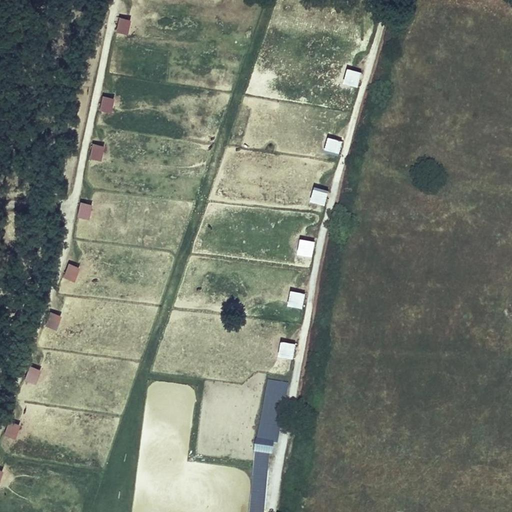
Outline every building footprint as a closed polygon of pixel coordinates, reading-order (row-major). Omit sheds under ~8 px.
[(117,33),(130,35),(131,18),(118,17),(117,33)] [(347,68),(344,84),(359,86),(361,71),(347,68)] [(103,96),(101,111),(113,113),(115,97),(103,96)] [(324,151),(339,155),(343,140),(328,136),(324,151)] [(102,160),(105,145),(93,143),(90,158),(102,160)] [(325,204),(329,190),(314,186),(311,201),(325,204)] [(81,201),(77,215),(90,219),(94,204),(81,201)] [(313,255),(315,241),(300,239),(298,253),(313,255)] [(303,307),(305,292),(291,290),(289,305),(303,307)] [(294,358),(296,342),(281,340),(279,356),(294,358)] [(266,382),(248,511),(267,511),(284,385),(266,382)]
